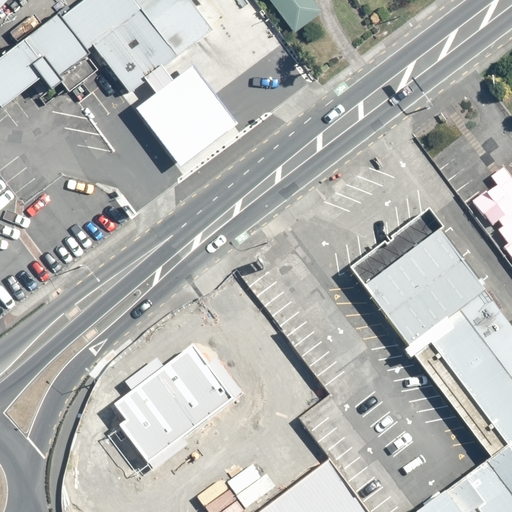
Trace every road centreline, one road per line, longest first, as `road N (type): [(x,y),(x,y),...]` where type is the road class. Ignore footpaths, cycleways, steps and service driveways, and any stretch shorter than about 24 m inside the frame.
road 1 (secondary): [(224,218),(510,0)]
road 2 (secondary): [(0,355),(168,229),(224,218)]
road 3 (secondary): [(162,271),(148,304),(73,377),(22,472)]
road 4 (secondary): [(0,398),(129,283),(162,271)]
